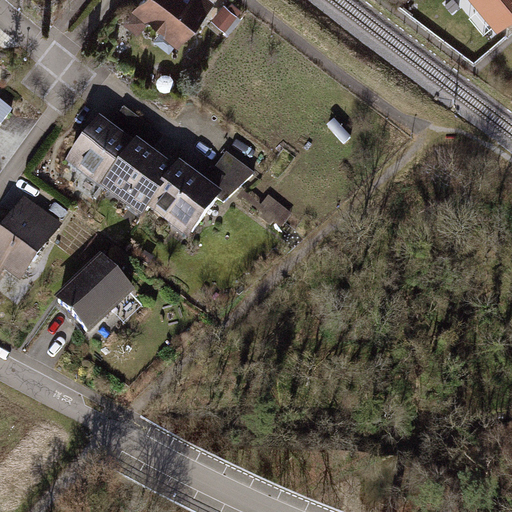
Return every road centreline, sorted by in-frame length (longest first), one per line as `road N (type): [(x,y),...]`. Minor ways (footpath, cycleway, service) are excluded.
road 1 (residential): [(0,364),(275,511)]
road 2 (residential): [(0,9),(84,79),(105,78),(207,151)]
